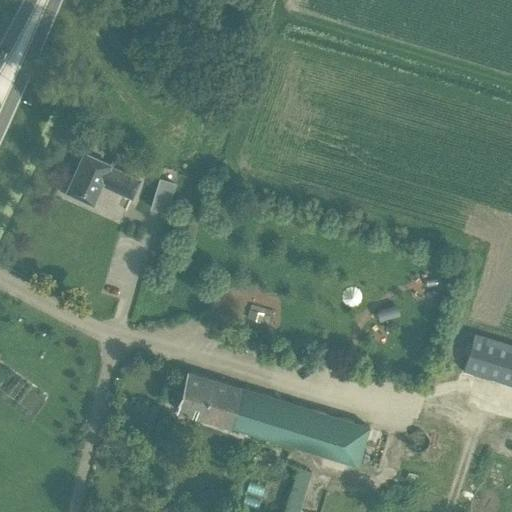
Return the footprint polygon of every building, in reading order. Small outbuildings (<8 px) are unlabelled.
[(133,199),(141,180),(111,166),(112,165),(84,153),(66,192),(93,204),(102,185),(133,199)] [(165,211),(174,183),(161,179),(152,207),(165,211)] [(248,309),(246,317),(267,323),(269,315),(248,309)] [(511,384),(511,345),(474,333),(462,369),(511,384)] [(176,409),(356,463),(368,426),(187,371),(176,409)]
